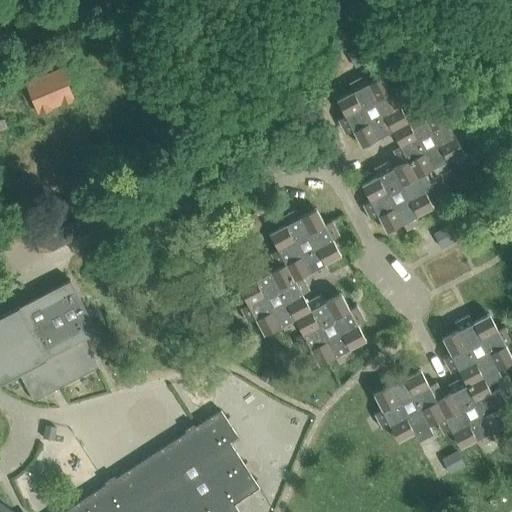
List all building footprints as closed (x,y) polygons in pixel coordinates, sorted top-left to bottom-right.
[(369,59),(362,45),(351,51),(348,53),(355,67),(358,65),(369,59)] [(75,99),(62,67),(25,82),(38,114),(75,99)] [(353,91),(338,99),(346,114),(347,115),(350,122),(354,129),(354,130),(362,146),(379,137),(393,129),(396,135),(397,137),(401,145),(409,141),(417,155),(401,163),(400,164),(394,167),(379,175),(377,176),(363,183),(371,200),(363,204),(371,218),(379,214),(387,231),(403,222),(404,222),(408,230),(421,223),(417,215),(418,215),(418,214),(434,206),(425,190),(425,189),(433,185),(424,171),(425,171),(431,168),(433,167),(437,175),(451,167),(447,160),(447,159),(448,159),(463,151),(455,135),(462,131),(455,117),(447,121),(439,104),(422,113),(421,110),(418,106),(406,112),(404,113),(400,105),(407,101),(400,87),(392,90),(384,75),(368,83),(367,83),(363,75),(348,83),(353,91)] [(300,216),(296,208),(281,216),(285,224),(270,232),(287,263),(270,272),(265,264),(251,271),(255,279),(241,287),(249,303),(241,307),(248,322),(257,317),(265,334),(277,327),(281,336),(296,328),(292,320),(296,318),(304,333),(296,337),(304,352),(312,348),(320,364),(367,339),(358,324),(366,319),(359,305),(350,309),(342,292),(312,308),(303,292),(295,296),(288,283),(342,254),(334,239),(342,234),(335,220),(326,224),(318,207),(300,216)] [(262,227),(255,213),(241,220),(248,234),(262,227)] [(0,244),(15,236),(54,249),(93,228),(86,214),(51,232),(14,220),(0,227),(0,244)] [(0,315),(0,367),(6,379),(7,380),(19,373),(34,401),(100,366),(86,338),(99,331),(71,278),(0,315)] [(414,432),(418,439),(433,432),(429,424),(444,416),(460,446),(476,437),(480,446),(495,438),(491,430),(507,421),(499,406),(506,402),(499,388),(492,392),(487,383),(501,376),(497,368),(511,360),(511,355),(506,343),(511,339),(511,335),(506,324),(498,328),(490,313),(474,322),(469,313),(454,321),(459,330),(443,338),(471,392),(457,399),(453,391),(437,399),(421,368),(374,393),(382,409),(374,413),(382,428),(390,424),(399,440),(414,432)] [(269,369),(267,370),(264,372),(260,380),(268,385),(273,376),(274,374),(273,371),(271,370),(269,369)] [(221,412),(152,456),(63,511),(14,511),(0,502),(0,511),(236,511),(233,506),(258,490),(229,444),(237,438),(221,412)] [(45,423),(43,436),(53,438),(56,426),(45,423)] [(455,450),(442,457),(450,473),(463,466),(455,450)]
